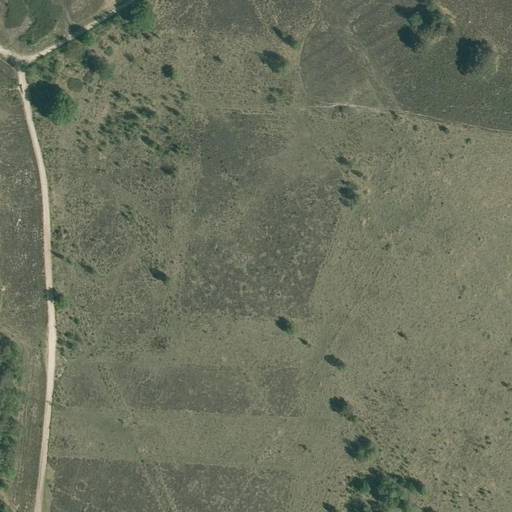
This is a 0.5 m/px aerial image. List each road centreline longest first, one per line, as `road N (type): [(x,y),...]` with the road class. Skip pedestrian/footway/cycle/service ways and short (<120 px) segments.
road 1 (track): [(23,60),(25,108),(43,173),(51,312),(38,511)]
road 2 (track): [(132,0),(23,60)]
